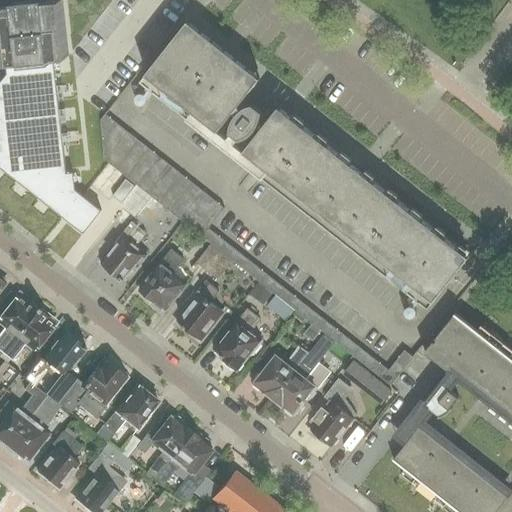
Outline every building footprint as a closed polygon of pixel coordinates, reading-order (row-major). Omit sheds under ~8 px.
[(0,0),(0,19),(6,76),(0,84),(0,168),(84,234),(102,212),(76,192),(74,174),(67,174),(54,60),(69,58),(63,0),(46,2),(45,0),(0,0)] [(242,109),(240,106),(261,79),(189,22),(146,75),(218,132),(226,124),(230,128),(230,131),(231,134),(240,141),(246,139),(253,134),(257,130),(260,125),(262,119),(263,113),(253,105),(247,107),(242,109)] [(389,371),(208,229),(224,208),(105,115),(100,121),(104,160),(325,334),(336,342),(391,387),(414,358),(405,351),(389,371)] [(470,258),(291,116),(249,169),(427,311),(470,258)] [(126,181),(114,196),(122,203),(134,187),(126,181)] [(137,266),(139,267),(148,255),(136,247),(145,234),(132,225),(102,267),(124,283),(137,266)] [(219,256),(209,248),(197,264),(206,272),(219,256)] [(173,275),(184,260),(173,252),(142,292),(156,303),(153,306),(164,314),(186,285),(173,275)] [(219,256),(206,272),(218,281),(230,265),(219,256)] [(207,281),(176,321),(179,324),(201,341),(221,315),(223,312),(211,302),(220,291),(207,281)] [(258,283),(249,294),(264,305),(273,294),(258,283)] [(0,355),(37,309),(18,295),(0,320),(0,323),(6,328),(0,335),(0,355)] [(34,350),(55,323),(37,309),(0,355),(0,357),(2,355),(12,362),(26,344),(34,350)] [(261,321),(248,311),(217,352),(223,357),(222,359),(238,371),(252,354),(253,355),(263,342),(251,333),(261,321)] [(394,461),(406,470),(402,475),(448,511),(511,511),(511,350),(483,327),(479,332),(456,314),(425,353),(448,372),(398,434),(409,442),(394,461)] [(37,365),(46,372),(47,373),(52,367),(64,376),(66,373),(67,374),(74,366),(74,362),(86,347),(83,345),(82,341),(78,338),(74,338),(64,330),(42,358),(37,365)] [(325,334),(309,354),(320,362),(336,342),(325,334)] [(274,399),(309,354),(300,347),(290,360),(296,365),(292,370),(276,357),(255,384),(274,399)] [(308,400),(317,389),(300,376),(304,371),(310,375),(320,362),(309,354),(274,399),(294,414),(306,399),(308,400)] [(56,403),(71,414),(77,407),(76,407),(77,405),(95,419),(127,378),(103,359),(82,386),(75,380),(70,387),(69,386),(56,403)] [(355,360),(343,375),(363,390),(374,376),(355,360)] [(28,371),(23,377),(34,386),(39,380),(46,372),(37,365),(35,363),(28,371)] [(61,379),(47,396),(56,403),(69,386),(74,379),(67,374),(66,373),(64,376),(61,379)] [(340,404),(351,390),(340,381),(326,398),(331,401),(316,420),(317,421),(311,429),(332,446),(356,417),(340,404)] [(0,443),(5,448),(46,397),(29,384),(23,391),(31,397),(20,411),(11,403),(0,416),(0,443)] [(108,442),(111,438),(125,420),(139,431),(149,417),(148,416),(159,402),(139,386),(99,435),(108,442)] [(71,414),(56,403),(47,396),(46,397),(5,448),(24,463),(48,434),(43,430),(61,408),(70,415),(71,414)] [(158,475),(191,432),(182,425),(182,422),(178,419),(174,419),(171,417),(154,439),(152,442),(164,451),(150,469),(158,475)] [(73,459),(82,447),(63,432),(53,444),(57,448),(38,472),(59,489),(79,464),(73,459)] [(166,482),(180,464),(192,473),(201,463),(212,449),(210,447),(209,443),(205,440),(201,440),(191,432),(158,475),(166,482)] [(141,440),(133,434),(121,450),(128,456),(141,440)] [(148,435),(138,448),(143,452),(152,442),(154,439),(148,435)] [(94,475),(82,490),(83,491),(76,500),(91,511),(101,511),(117,492),(108,485),(117,474),(109,467),(112,462),(126,473),(134,464),(109,444),(88,470),(94,475)] [(286,511),(235,471),(213,499),(229,511),(286,511)] [(188,477),(172,496),(184,505),(193,493),(199,485),(188,477)] [(199,485),(193,493),(206,503),(218,488),(205,478),(199,485)]
